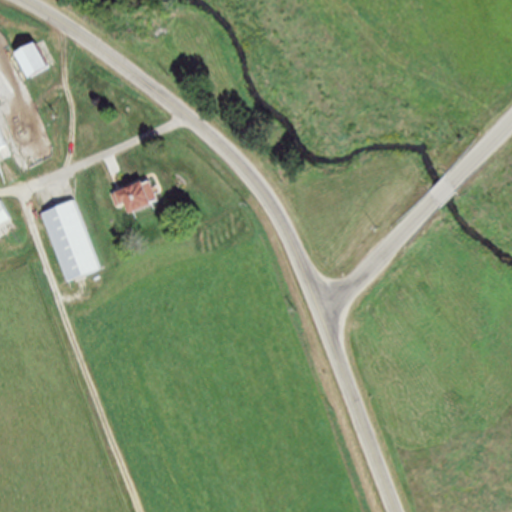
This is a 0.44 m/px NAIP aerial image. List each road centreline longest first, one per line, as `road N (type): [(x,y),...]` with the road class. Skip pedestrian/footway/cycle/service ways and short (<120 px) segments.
road 1 (secondary): [(394,511),(321,313),(264,196),(119,61),(23,0)]
road 2 (residential): [(432,202),(321,313)]
